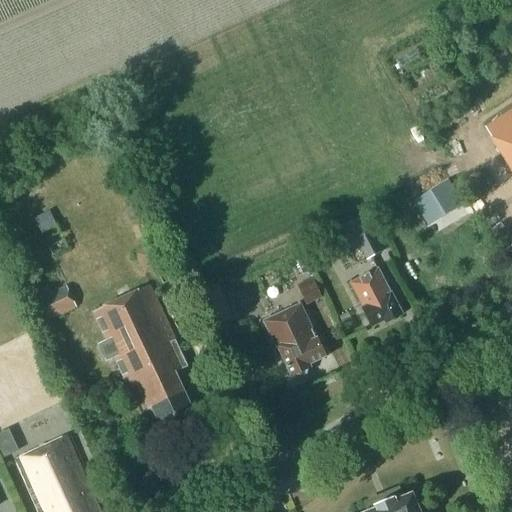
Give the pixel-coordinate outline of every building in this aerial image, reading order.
[(511,110),(484,129),(511,173),(511,110)] [(470,175),(461,182),(473,201),(483,195),(470,175)] [(448,180),(413,202),(428,226),(463,204),(448,180)] [(150,202),(126,213),(130,221),(154,209),(150,202)] [(49,210),(34,218),(41,232),(56,224),(49,210)] [(511,238),(502,223),(492,230),(506,251),(511,246),(511,238)] [(360,250),(367,262),(382,254),(368,226),(339,241),(347,257),(360,250)] [(152,271),(177,265),(171,241),(147,246),(152,271)] [(392,296),(391,297),(377,272),(352,285),(364,309),(362,310),(372,328),(384,322),(386,325),(403,316),(392,296)] [(198,297),(214,328),(235,317),(219,286),(198,297)] [(45,323),(78,309),(69,288),(36,302),(45,323)] [(109,362),(113,360),(122,380),(126,378),(131,389),(135,387),(146,411),(150,409),(160,431),(193,416),(173,374),(190,366),(178,340),(173,342),(148,288),(92,314),(106,343),(101,345),(109,362)] [(291,379),(296,377),(299,379),(307,375),(308,371),(311,370),(309,367),(326,359),(317,341),(315,341),(311,332),(313,331),(300,305),(264,323),(291,379)] [(102,511),(69,435),(15,458),(38,511),(42,511),(44,511),(102,511)] [(375,511),(374,511),(417,511),(411,497),(395,504),(393,500),(373,509),(375,511)]
